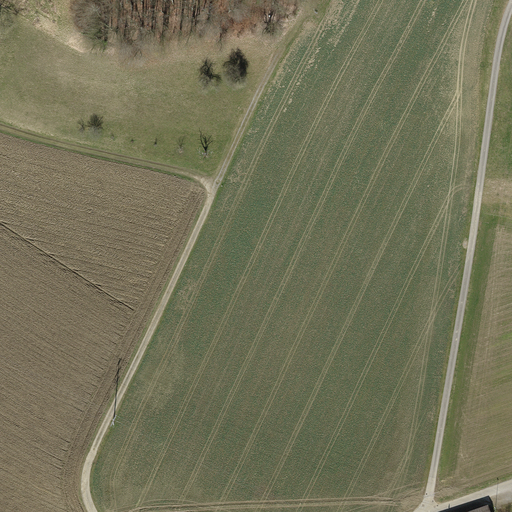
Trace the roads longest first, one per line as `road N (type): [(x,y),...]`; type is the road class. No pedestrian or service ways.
road 1 (unclassified): [(96,511),(85,493),(88,461),(295,24),(318,0)]
road 2 (unclassified): [(426,511),(498,47),(511,3)]
road 3 (track): [(0,125),(216,184)]
